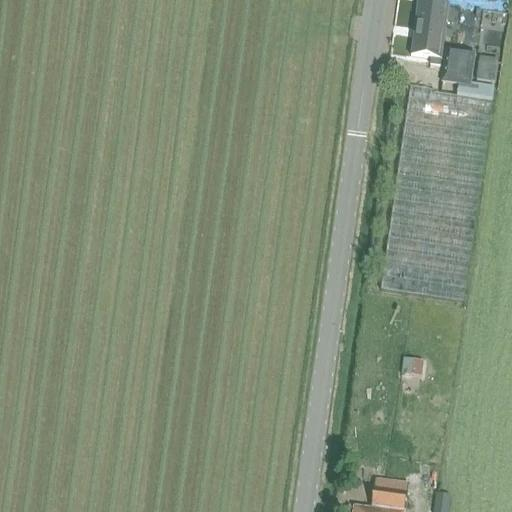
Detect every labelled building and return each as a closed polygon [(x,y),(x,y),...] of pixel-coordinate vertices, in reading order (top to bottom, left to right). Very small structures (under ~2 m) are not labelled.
[(446,6),(416,2),(409,56),(439,60),(446,6)] [(480,17),(479,41),(501,42),(502,19),(480,17)] [(475,55),(445,51),(440,84),(470,88),(475,55)] [(411,76),(414,65),(393,59),(390,70),(411,76)] [(463,304),(492,101),(409,89),(380,292),(463,304)] [(404,511),(405,511),(414,511),(428,511),(431,497),(406,493),(372,489),(371,510),(353,507),(352,511),(404,511)]
